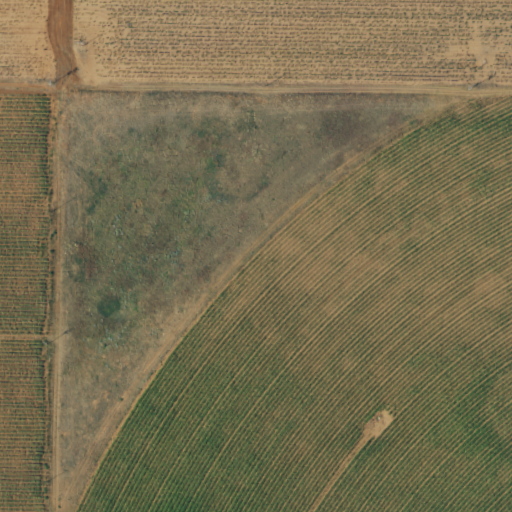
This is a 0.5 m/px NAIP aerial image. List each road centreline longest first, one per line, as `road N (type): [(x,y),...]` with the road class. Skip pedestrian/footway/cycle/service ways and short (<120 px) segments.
road 1 (residential): [(511,85),(0,79)]
road 2 (residential): [(68,511),(74,0)]
